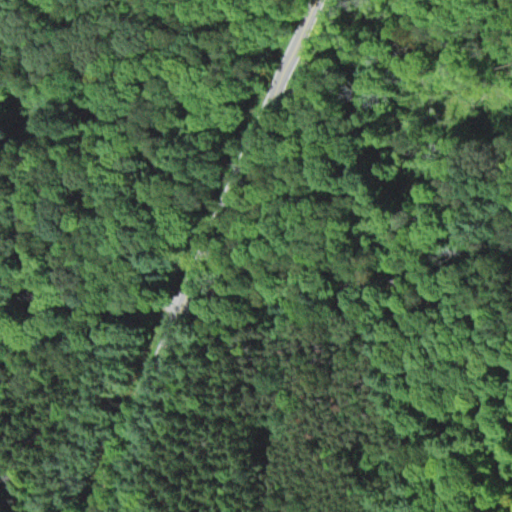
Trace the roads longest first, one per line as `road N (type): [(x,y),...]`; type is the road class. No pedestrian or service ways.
road 1 (tertiary): [(82,511),(220,185),(316,0)]
road 2 (residential): [(181,284),(0,278)]
